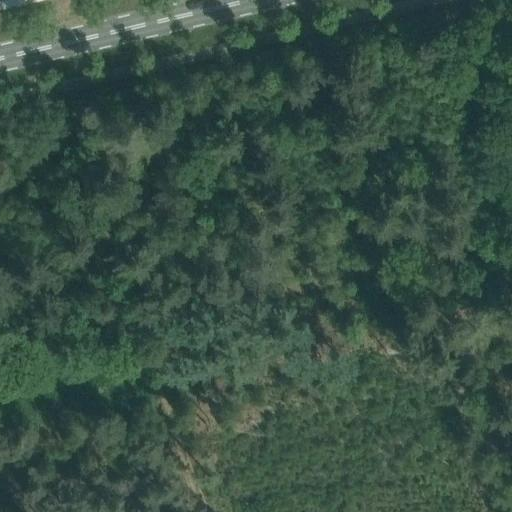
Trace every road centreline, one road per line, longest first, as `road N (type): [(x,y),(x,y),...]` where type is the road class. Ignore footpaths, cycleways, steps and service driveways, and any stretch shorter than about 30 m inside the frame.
road 1 (track): [(511,226),(125,318),(201,511)]
road 2 (primary): [(0,59),(254,0)]
road 3 (track): [(511,192),(442,0)]
